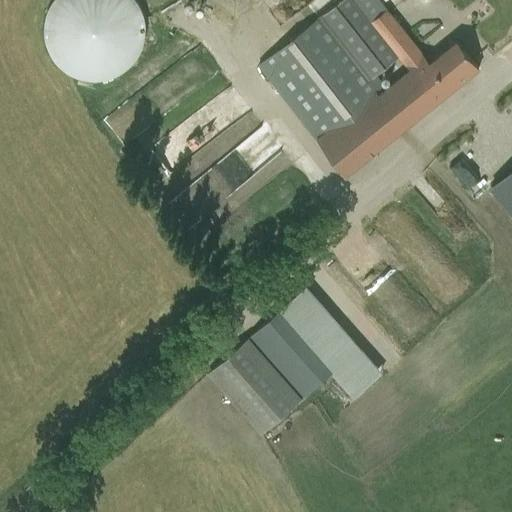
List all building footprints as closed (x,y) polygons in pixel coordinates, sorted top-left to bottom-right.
[(112,76),(120,72),(124,69),(128,67),(136,57),(138,53),(140,49),(142,45),(143,41),(144,33),(144,28),(144,20),(142,15),(141,11),(140,7),(138,3),(135,0),(51,0),(50,3),(48,6),(46,11),(45,15),(44,19),(43,28),(43,32),(45,41),(46,45),(48,49),(50,53),(52,57),(55,61),(58,64),(61,67),(64,70),(68,73),(72,75),(81,78),(85,79),(94,79),(104,79),(108,77),(112,76)] [(354,0),(341,0),(257,67),(345,175),(478,68),(456,40),(429,62),(387,9),(371,22),(354,0)] [(511,130),(466,171),(511,223),(511,130)] [(207,373),(220,388),(260,433),(331,371),(352,395),(380,371),(306,286),(278,311),(207,373)] [(464,400),(488,378),(466,353),(456,363),(449,355),(435,368),(464,400)]
